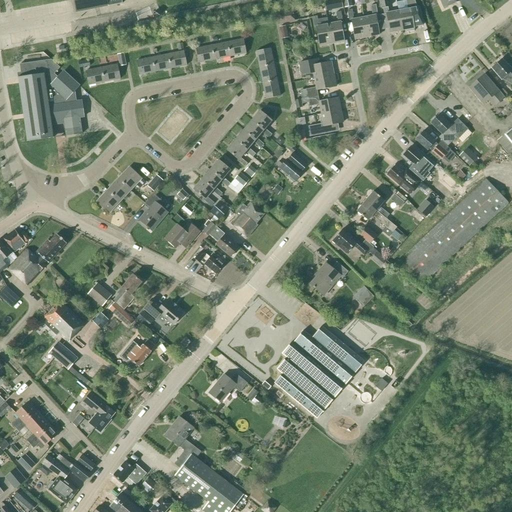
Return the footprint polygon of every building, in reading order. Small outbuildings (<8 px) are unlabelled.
[(73,0),(76,12),(122,3),(121,0),(73,0)] [(341,0),(338,0),(333,1),(335,9),(343,7),(341,0)] [(354,40),(366,37),(363,18),(353,19),(352,10),(353,9),(351,0),(342,0),(345,11),(347,11),(349,21),(351,21),(354,40)] [(383,8),(382,4),(387,3),(387,7),(389,7),(387,0),(378,0),(380,9),(383,8)] [(413,0),(405,0),(407,9),(398,11),(401,31),(413,29),(413,27),(422,25),(419,7),(417,8),(413,0)] [(439,0),(443,9),(459,1),(458,0),(439,0)] [(389,33),(401,31),(398,11),(388,13),(387,7),(387,3),(382,4),(383,8),(384,14),(386,14),(389,33)] [(372,16),(363,18),(366,37),(379,35),(375,16),(377,16),(375,5),(371,6),(372,16)] [(277,14),(279,24),(294,21),(292,11),(277,14)] [(337,23),(328,24),(331,44),(344,42),(340,23),(342,22),(340,12),(335,13),(337,23)] [(331,44),(328,24),(318,26),(316,16),(312,17),(314,28),(316,27),(319,46),(331,44)] [(149,27),(149,26),(148,21),(136,23),(137,29),(149,27)] [(243,39),(227,43),(230,57),(246,53),(243,39)] [(227,43),(211,46),(214,60),(230,57),(227,43)] [(214,60),(211,46),(195,49),(198,63),(214,60)] [(256,51),(259,67),(273,64),(270,49),(256,51)] [(184,51),(168,55),(170,69),(186,65),(184,51)] [(168,55),(152,58),(155,72),(170,69),(168,55)] [(155,72),(152,58),(136,61),(139,75),(155,72)] [(502,80),(511,91),(511,76),(509,73),(511,71),(507,65),(506,66),(501,59),(491,68),(502,80)] [(54,74),(60,68),(51,60),(19,65),(21,78),(17,78),(26,141),(52,138),(50,126),(64,124),(65,136),(82,134),(79,118),(83,117),(81,101),(76,102),(75,90),(79,86),(63,71),(57,77),(54,74)] [(312,73),(314,78),(333,75),(331,62),(319,65),(318,60),(298,63),(301,75),(312,73)] [(259,67),(262,83),(276,80),(273,64),(259,67)] [(120,79),(117,65),(101,68),(104,82),(120,79)] [(88,85),(104,82),(101,68),(85,71),(88,85)] [(488,101),(494,108),(504,98),(484,74),(468,88),(482,105),(488,101)] [(336,87),(333,75),(314,78),(315,88),(300,91),(302,99),(307,98),(318,96),(316,90),(336,87)] [(276,80),(262,83),(265,99),(279,96),(276,80)] [(319,105),(321,114),(340,110),(338,98),(319,102),(318,96),(307,98),(309,107),(319,105)] [(296,109),(302,107),(300,99),(294,101),(296,109)] [(340,110),(321,114),(323,124),(308,126),(310,137),(325,134),(324,126),(343,123),(340,110)] [(259,111),(251,121),(262,131),(262,132),(268,138),(271,135),(265,129),(271,121),(259,111)] [(435,118),(434,117),(430,121),(431,122),(430,123),(441,134),(438,137),(448,146),(452,141),(454,143),(458,139),(462,143),(471,134),(457,119),(450,126),(439,114),(435,118)] [(262,132),(262,131),(251,121),(242,131),(254,141),(253,142),(260,148),(263,144),(256,139),(262,132)] [(511,129),(505,134),(506,135),(498,141),(498,140),(498,141),(508,154),(509,154),(508,153),(511,150),(511,129)] [(234,141),(246,151),(245,152),(252,158),(255,154),(248,148),(253,142),(254,141),(242,131),(234,141)] [(428,149),(432,151),(441,160),(443,158),(447,162),(454,155),(449,150),(450,149),(441,141),(437,145),(434,142),(435,141),(423,131),(415,140),(427,150),(428,149)] [(246,151),(234,141),(226,150),(238,160),(237,161),(244,167),(247,164),(240,158),(245,152),(246,151)] [(283,145),(292,153),(296,149),(286,141),(283,145)] [(433,166),(410,147),(403,155),(414,165),(409,170),(421,180),(433,166)] [(93,152),(98,157),(103,152),(99,148),(96,148),(93,152)] [(476,158),(466,149),(459,156),(469,166),(476,158)] [(301,172),(307,165),(292,153),(282,165),(278,162),(275,165),(294,182),(302,173),(301,172)] [(218,160),(209,171),(221,181),(220,182),(227,187),(230,184),(223,178),(230,170),(218,160)] [(249,165),(244,172),(251,178),(257,171),(249,165)] [(412,184),(412,183),(407,179),(408,178),(405,175),(402,173),(394,166),(391,170),(390,169),(386,173),(387,174),(386,175),(405,191),(409,194),(414,189),(416,187),(412,184)] [(129,167),(118,179),(130,190),(141,178),(129,167)] [(416,187),(420,182),(406,169),(402,173),(405,175),(408,178),(407,179),(412,183),(412,184),(416,187)] [(201,180),(213,190),(212,191),(219,197),(222,194),(215,188),(220,182),(221,181),(209,171),(201,180)] [(458,172),(455,176),(460,181),(463,177),(458,172)] [(249,181),(240,173),(235,179),(244,187),(249,181)] [(147,186),(154,192),(163,181),(156,175),(147,186)] [(119,202),(130,190),(118,179),(107,191),(119,202)] [(398,262),(420,285),(508,203),(486,179),(398,262)] [(213,190),(201,180),(193,190),(204,199),(203,201),(211,207),(214,203),(207,197),(212,191),(213,190)] [(278,186),(273,192),(277,195),(282,189),(278,186)] [(183,200),(187,195),(181,190),(178,194),(181,197),(183,200)] [(108,214),(119,202),(107,191),(96,202),(108,214)] [(373,192),(364,202),(385,219),(389,215),(379,207),(384,201),(373,192)] [(395,195),(394,195),(390,200),(399,207),(404,203),(403,202),(405,199),(397,193),(395,195)] [(149,229),(151,231),(167,213),(159,206),(163,202),(153,194),(143,205),(148,209),(138,222),(148,231),(149,229)] [(388,237),(396,228),(385,219),(364,202),(356,212),(367,221),(372,216),(385,227),(382,232),(388,237)] [(249,203),(246,207),(242,204),(236,212),(239,215),(231,225),(246,238),(257,225),(255,224),(263,214),(249,203)] [(417,210),(425,217),(429,212),(422,205),(417,210)] [(219,220),(224,214),(214,206),(209,211),(219,220)] [(224,216),(230,222),(237,215),(231,209),(224,216)] [(216,227),(220,222),(219,221),(214,216),(209,221),(210,222),(216,227)] [(202,232),(208,236),(209,235),(216,227),(210,222),(204,230),(202,232)] [(185,248),(199,232),(190,225),(184,232),(177,225),(165,239),(175,248),(179,243),(185,248)] [(369,244),(376,236),(365,226),(358,235),(369,244)] [(215,245),(230,257),(238,248),(223,236),(224,234),(216,227),(209,235),(217,242),(215,245)] [(24,244),(30,240),(24,232),(18,235),(14,230),(3,239),(14,252),(25,244),(24,244)] [(368,252),(373,256),(370,259),(379,268),(386,260),(377,252),(377,251),(373,247),(365,241),(361,245),(357,241),(356,242),(342,230),(332,241),(347,253),(353,246),(364,256),(368,252)] [(45,266),(43,264),(45,261),(48,263),(66,243),(56,234),(50,242),(48,240),(33,255),(26,249),(8,269),(27,286),(45,266)] [(0,272),(10,264),(5,259),(9,256),(13,260),(16,257),(6,245),(4,247),(0,241),(0,272)] [(204,242),(200,247),(205,251),(209,247),(204,242)] [(194,259),(199,263),(200,261),(216,274),(223,265),(217,260),(218,258),(213,253),(209,257),(204,253),(203,254),(200,252),(194,259)] [(342,278),(347,272),(336,262),(331,269),(325,263),(318,271),(320,273),(310,285),(323,296),(340,276),(342,278)] [(130,295),(141,283),(132,275),(117,293),(119,295),(114,301),(123,310),(134,298),(130,295)] [(88,294),(101,306),(111,295),(97,283),(88,294)] [(353,297),(363,307),(373,297),(363,287),(353,297)] [(168,322),(173,325),(182,314),(166,300),(161,306),(152,299),(143,309),(156,319),(154,321),(161,327),(168,322)] [(58,333),(67,342),(84,325),(59,301),(44,318),(45,318),(41,322),(56,336),(58,333)] [(114,303),(109,309),(120,320),(126,314),(114,303)] [(147,328),(153,320),(143,311),(136,318),(147,328)] [(93,321),(100,328),(108,320),(100,313),(93,321)] [(282,374),(274,383),(317,419),(326,408),(320,403),(328,394),(334,398),(342,389),(364,361),(322,326),(312,338),(303,330),(293,343),(291,342),(290,343),(295,347),(287,357),(282,353),(281,354),(286,357),(276,369),(282,374)] [(122,354),(138,367),(155,346),(147,340),(140,348),(132,342),(122,354)] [(78,359),(58,342),(48,353),(68,370),(78,359)] [(235,373),(230,380),(223,374),(208,392),(220,402),(233,387),(240,392),(247,383),(235,373)] [(381,379),(375,386),(381,392),(387,384),(381,379)] [(265,382),(262,385),(268,390),(271,387),(265,382)] [(253,399),(258,393),(253,389),(248,394),(253,399)] [(109,419),(114,413),(90,393),(82,402),(92,410),(93,409),(98,412),(88,423),(100,433),(110,420),(109,419)] [(0,405),(0,413),(3,416),(11,408),(5,401),(0,405)] [(11,424),(15,428),(35,410),(28,402),(15,414),(19,418),(11,424)] [(26,426),(29,430),(42,418),(35,410),(15,428),(16,429),(13,432),(16,435),(26,426)] [(26,440),(30,444),(50,426),(42,418),(29,430),(33,434),(26,440)] [(174,464),(180,468),(174,476),(208,502),(202,510),(204,511),(229,511),(243,495),(195,458),(200,452),(184,439),(193,428),(179,418),(164,436),(179,446),(185,451),(174,464)] [(336,440),(340,435),(328,425),(323,430),(336,440)] [(44,445),(44,446),(57,434),(50,426),(30,444),(33,448),(37,445),(40,449),(44,445)] [(13,456),(18,451),(14,445),(8,451),(13,456)] [(35,464),(25,454),(17,462),(27,472),(35,464)] [(59,477),(54,483),(52,481),(50,482),(46,486),(46,489),(66,504),(77,490),(63,480),(69,472),(63,467),(58,463),(47,455),(41,463),(59,477)] [(63,457),(58,463),(63,467),(64,467),(84,482),(91,473),(89,472),(95,466),(81,455),(73,465),(63,457)] [(125,461),(113,475),(122,483),(129,475),(138,483),(146,473),(136,464),(132,468),(125,461)] [(14,490),(26,480),(16,468),(4,478),(14,490)] [(148,478),(140,487),(149,495),(157,485),(148,478)] [(36,504),(19,490),(14,496),(30,510),(36,504)] [(151,511),(164,511),(170,506),(175,510),(179,505),(166,492),(163,495),(150,510),(151,511)] [(141,511),(120,494),(116,498),(113,502),(109,506),(115,511),(141,511)] [(267,511),(272,511),(275,509),(268,503),(263,509),(267,511)]
